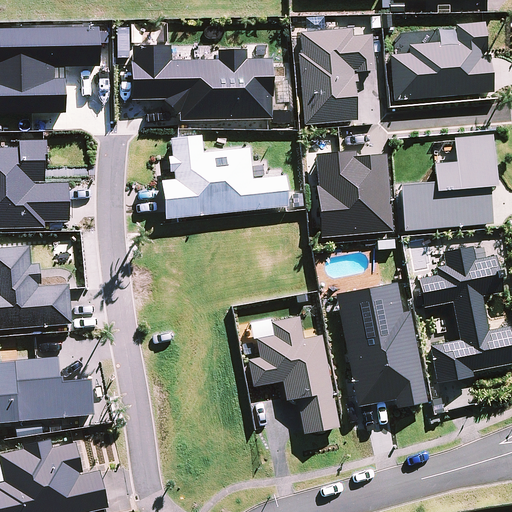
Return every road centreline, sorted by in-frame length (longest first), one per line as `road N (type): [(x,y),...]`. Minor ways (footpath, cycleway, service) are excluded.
road 1 (residential): [(170,511),(147,485),(108,223),(111,131)]
road 2 (residential): [(511,455),(302,511)]
